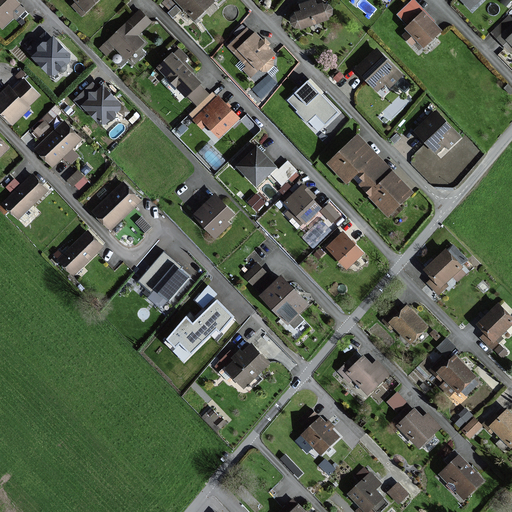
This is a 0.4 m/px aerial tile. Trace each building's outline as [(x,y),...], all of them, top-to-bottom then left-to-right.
[(18,17),(26,9),(18,0),(0,0),(0,21),(4,26),(16,15),(18,17)] [(83,14),(97,0),(79,0),(80,1),(75,6),(83,14)] [(215,0),(181,0),(197,17),(215,0)] [(332,18),(331,16),(336,12),(336,7),(332,2),(327,3),(327,2),(320,4),(318,0),(311,0),(304,2),(306,9),(300,10),(300,11),(295,16),(295,21),(298,25),(305,26),(332,18)] [(426,45),(443,30),(416,0),(415,0),(400,14),(411,26),(409,27),(411,30),(405,35),(413,44),(419,38),(426,45)] [(137,35),(152,21),(142,11),(102,48),(108,53),(116,46),(127,58),(144,42),(137,35)] [(511,16),(494,32),(511,50),(511,49),(511,16)] [(270,58),(277,52),(258,32),(255,35),(249,28),(230,46),(249,65),(246,69),(252,76),(262,66),(266,71),(274,62),(270,58)] [(72,54),(56,36),(53,38),(48,32),(31,48),(37,54),(35,56),(51,73),(55,70),(58,73),(63,69),(65,71),(69,67),(67,65),(72,60),(69,57),(72,54)] [(189,95),(202,82),(192,71),(193,69),(184,60),(188,56),(181,49),(176,54),(175,53),(161,67),(189,95)] [(403,74),(379,49),(359,68),(379,89),(387,81),(391,86),(403,74)] [(0,96),(0,106),(14,122),(30,107),(29,105),(40,94),(26,79),(15,90),(11,86),(0,96)] [(310,80),(288,100),(308,121),(317,113),(326,123),(339,112),(310,80)] [(130,110),(106,85),(101,90),(95,83),(77,100),(85,108),(87,106),(102,122),(105,119),(108,122),(121,109),(126,115),(130,110)] [(222,136),(241,118),(220,96),(196,119),(204,127),(209,123),(222,136)] [(462,137),(439,111),(418,130),(438,152),(447,144),(450,147),(462,137)] [(82,138),(65,121),(38,148),(55,165),(64,155),(71,161),(78,155),(72,149),(82,138)] [(350,180),(355,176),(371,192),(393,170),(359,136),(332,163),(350,180)] [(0,155),(9,147),(0,137),(0,155)] [(201,156),(220,165),(225,155),(206,146),(201,156)] [(278,166),(260,147),(240,165),(259,184),(278,166)] [(289,157),(273,172),(283,183),(299,168),(289,157)] [(79,167),(69,178),(80,188),(90,178),(79,167)] [(391,214),(414,190),(393,170),(371,192),(370,193),(391,214)] [(48,190),(34,175),(5,202),(19,217),(48,190)] [(142,200),(125,183),(96,210),(112,228),(142,200)] [(317,196),(305,184),(288,201),(293,207),(287,213),(300,226),(306,220),(307,221),(323,206),(314,198),(317,196)] [(227,220),(235,212),(217,194),(196,214),(218,236),(231,223),(227,220)] [(265,202),(258,194),(250,202),(258,209),(265,202)] [(340,215),(330,204),(323,210),(334,221),(340,215)] [(104,246),(90,231),(61,259),(75,274),(104,246)] [(364,252),(345,232),(330,247),(349,267),(364,252)] [(462,269),(464,267),(462,264),(468,259),(455,245),(450,250),(448,248),(427,268),(436,277),(430,282),(440,293),(449,285),(446,282),(454,274),(459,280),(466,274),(462,269)] [(165,252),(140,281),(153,292),(157,288),(171,299),(192,275),(165,252)] [(273,278),(258,264),(246,276),(260,291),(273,278)] [(310,303),(285,275),(264,294),(290,323),(292,321),(296,326),(304,319),(299,313),(310,303)] [(211,283),(196,297),(205,307),(220,293),(211,283)] [(233,317),(217,300),(193,323),(189,320),(186,317),(167,339),(175,348),(179,343),(191,353),(216,329),(220,332),(222,330),(233,317)] [(511,323),(511,315),(500,304),(481,324),(489,332),(483,337),(494,348),(504,338),(501,335),(511,323)] [(414,340),(429,324),(410,306),(401,315),(396,309),(386,320),(394,328),(397,325),(414,340)] [(447,335),(438,345),(447,353),(456,344),(447,335)] [(245,386),(271,361),(255,344),(245,353),(242,350),(237,356),(232,351),(217,366),(231,381),(236,376),(245,386)] [(461,391),(477,375),(457,355),(449,364),(444,358),(433,369),(444,379),(447,377),(461,391)] [(391,372),(379,360),(375,365),(366,356),(361,361),(356,356),(341,371),(351,381),(355,377),(371,392),(391,372)] [(388,399),(397,409),(408,400),(398,389),(388,399)] [(468,406),(455,418),(460,425),(474,412),(468,406)] [(422,446),(441,426),(429,415),(426,418),(417,409),(412,414),(407,409),(397,419),(402,424),(400,426),(422,446)] [(511,443),(511,412),(510,410),(502,418),(496,413),(485,424),(493,432),(496,429),(511,443)] [(462,427),(471,437),(485,423),(475,414),(462,427)] [(339,438),(322,419),(305,433),(322,452),(339,438)] [(484,480),(461,456),(443,473),(466,497),(484,480)] [(369,511),(384,498),(375,489),(381,483),(373,474),(352,493),(369,511)] [(409,493),(399,484),(391,492),(400,501),(409,493)] [(300,505),(294,499),(280,511),(309,511),(301,504),(300,505)]
